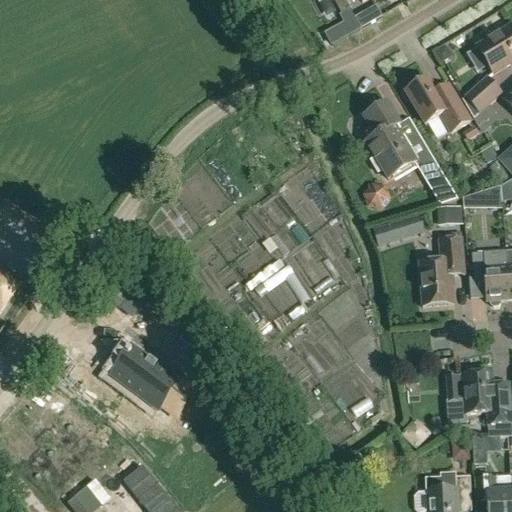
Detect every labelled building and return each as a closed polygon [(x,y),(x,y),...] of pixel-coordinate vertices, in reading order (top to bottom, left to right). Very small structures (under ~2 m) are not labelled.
[(351,9),(345,0),(316,0),(319,4),(326,0),(333,0),(341,14),(351,9)] [(372,25),(366,14),(355,20),(361,31),(362,30),(372,25)] [(493,76),(511,63),(511,28),(477,50),(493,76)] [(479,117),(503,96),(487,78),(463,99),(479,117)] [(451,135),(470,123),(448,86),(435,94),(427,81),(405,94),(425,127),(440,118),(451,135)] [(511,92),(503,101),(511,110),(511,92)] [(457,201),(418,136),(404,145),(394,129),(399,126),(387,105),(364,119),(376,139),(366,144),(375,159),(369,163),(377,176),(383,172),(388,181),(415,165),(440,207),(457,201)] [(490,149),(480,155),(487,166),(497,160),(490,149)] [(511,157),(504,157),(499,161),(511,175),(511,157)] [(511,202),(511,184),(501,190),(502,204),(511,202)] [(392,205),(387,187),(367,192),(372,210),(392,205)] [(489,210),(502,210),(500,190),(488,194),(489,210)] [(390,247),(414,240),(426,236),(420,218),(409,222),(384,230),(373,233),(378,251),(390,247)] [(451,277),(464,276),(461,234),(438,235),(440,263),(418,264),(422,308),(453,306),(451,277)] [(506,253),(471,255),(473,279),(484,278),(486,304),(509,302),(507,267),(506,253)] [(151,285),(160,272),(147,262),(138,275),(151,285)] [(0,267),(0,312),(5,305),(4,304),(9,297),(11,298),(21,282),(0,267)] [(119,274),(111,293),(123,298),(131,280),(119,274)] [(117,371),(112,378),(158,412),(161,408),(171,394),(187,406),(196,393),(179,380),(178,382),(171,377),(172,375),(160,367),(159,369),(133,349),(129,355),(128,354),(125,358),(126,359),(117,371)] [(509,385),(493,386),(492,374),(461,376),(464,416),(486,415),(487,427),(511,425),(509,385)] [(92,454),(104,436),(71,413),(33,466),(61,486),(73,469),(85,478),(99,459),(92,454)] [(404,436),(415,447),(427,436),(416,425),(404,436)] [(502,454),(502,452),(502,440),(488,440),(472,441),(473,467),(487,466),(487,454),(502,454)] [(456,511),(456,504),(471,503),(470,477),(456,478),(456,474),(440,475),(440,479),(425,480),(425,493),(428,493),(428,511),(456,511)] [(510,511),(510,491),(510,479),(474,480),(475,504),(487,503),(487,511),(510,511)]
